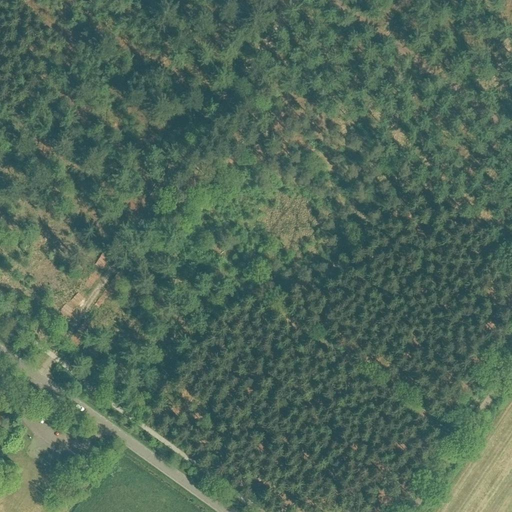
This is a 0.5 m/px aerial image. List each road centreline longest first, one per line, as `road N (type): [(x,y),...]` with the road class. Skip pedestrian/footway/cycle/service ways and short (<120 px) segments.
road 1 (track): [(151,214),(463,436)]
road 2 (tertiary): [(225,511),(0,350)]
road 3 (track): [(296,0),(151,214)]
road 4 (track): [(331,0),(511,129)]
road 5 (track): [(511,365),(413,511)]
road 6 (track): [(151,214),(65,337)]
road 7 (track): [(0,108),(107,183)]
